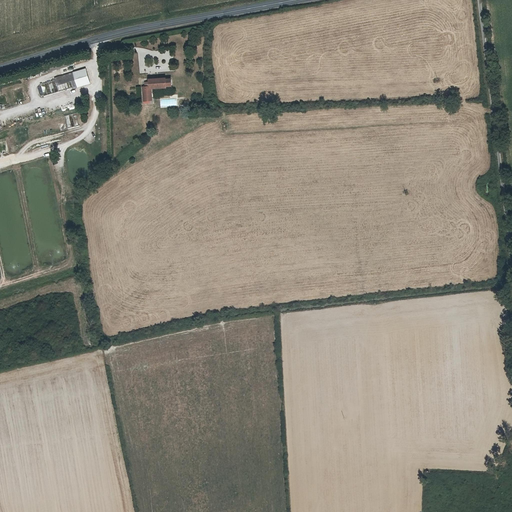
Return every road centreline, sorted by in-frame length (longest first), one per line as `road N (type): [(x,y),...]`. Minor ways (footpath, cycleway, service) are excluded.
road 1 (secondary): [(0,68),(128,30),(287,0)]
road 2 (unclassified): [(477,0),(511,243)]
